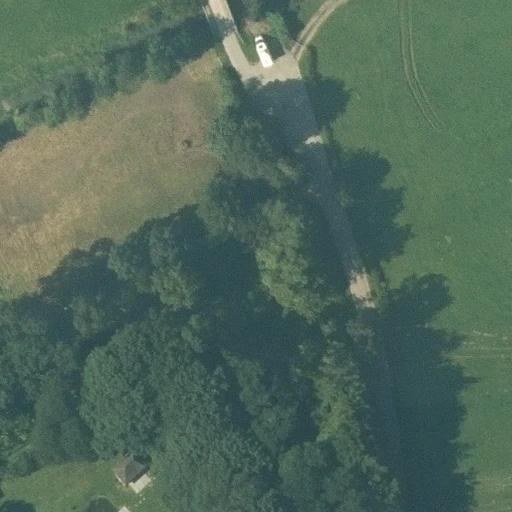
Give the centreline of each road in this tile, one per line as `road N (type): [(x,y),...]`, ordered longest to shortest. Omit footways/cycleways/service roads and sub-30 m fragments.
road 1 (unclassified): [(396,511),(382,392),(348,245),(296,127),(240,62),(206,0)]
road 2 (track): [(333,210),(263,221),(0,360)]
road 3 (track): [(271,98),(331,13),(355,0)]
